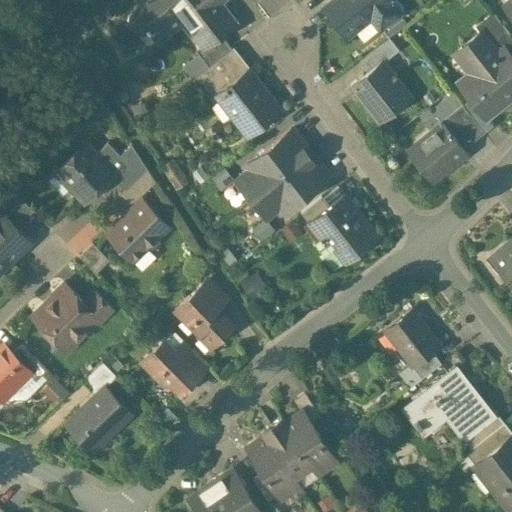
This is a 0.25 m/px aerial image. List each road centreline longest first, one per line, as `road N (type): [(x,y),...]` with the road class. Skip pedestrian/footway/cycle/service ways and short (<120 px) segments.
road 1 (residential): [(426,243),(279,357),(195,435),(130,511)]
road 2 (residential): [(426,243),(278,35)]
road 3 (residential): [(511,351),(426,243)]
road 4 (residential): [(114,511),(0,454)]
